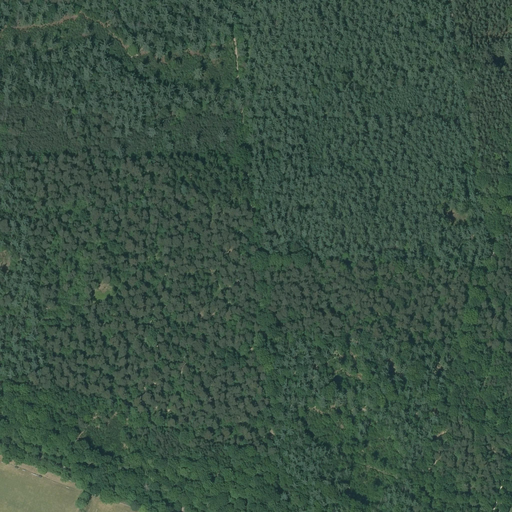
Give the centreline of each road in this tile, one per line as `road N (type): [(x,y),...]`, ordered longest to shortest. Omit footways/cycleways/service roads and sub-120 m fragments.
road 1 (track): [(470,428),(508,273),(485,218),(457,0)]
road 2 (track): [(421,510),(511,172)]
road 3 (track): [(470,428),(439,437),(420,431),(266,374),(204,332),(184,329)]
road 4 (track): [(464,348),(204,332)]
road 5 (track): [(487,273),(255,255)]
road 6 (track): [(0,443),(176,511)]
road 7 (track): [(184,329),(0,314)]
road 8 (track): [(270,432),(425,490)]
